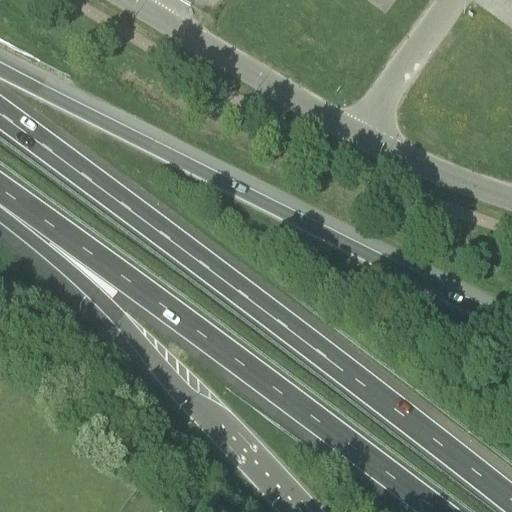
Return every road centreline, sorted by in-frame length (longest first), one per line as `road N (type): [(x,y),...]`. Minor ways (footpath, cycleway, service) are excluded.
road 1 (motorway): [(511,502),(0,115)]
road 2 (motorway): [(511,327),(0,72)]
road 3 (trunk): [(10,196),(437,511)]
road 4 (unclassified): [(511,202),(354,133),(122,0)]
road 5 (trunk): [(10,196),(290,511)]
